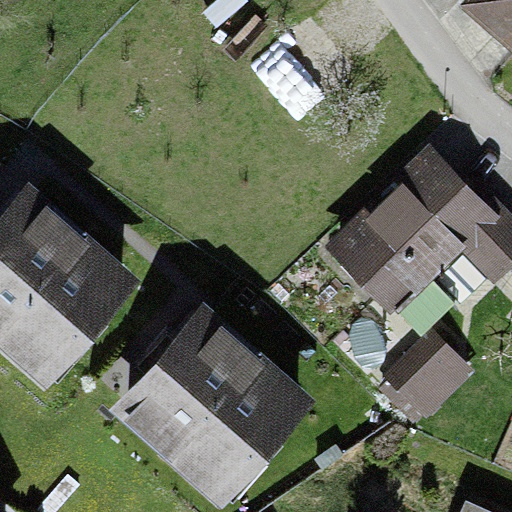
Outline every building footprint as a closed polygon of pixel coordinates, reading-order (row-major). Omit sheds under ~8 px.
[(511,0),(465,0),(511,41),(511,0)] [(511,215),(433,136),(321,245),(390,315),(463,244),(495,276),(511,259),(511,215)] [(138,270),(25,175),(0,204),(0,335),(48,376),(138,270)] [(310,389),(196,294),(111,395),(225,490),(310,389)] [(473,368),(435,327),(386,372),(424,413),(473,368)] [(511,511),(466,492),(457,511),(511,511)]
